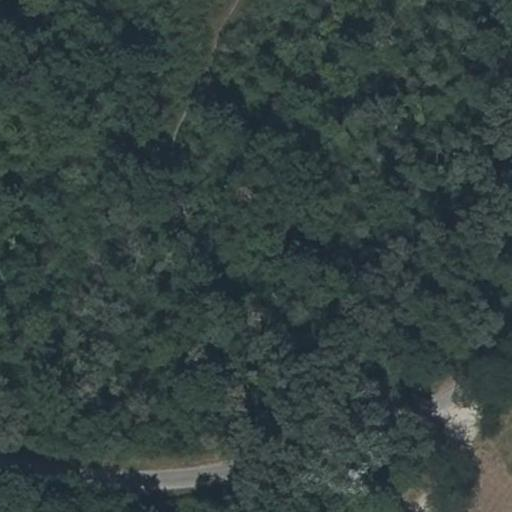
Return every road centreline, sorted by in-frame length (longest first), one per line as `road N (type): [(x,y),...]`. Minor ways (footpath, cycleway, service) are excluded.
road 1 (unclassified): [(511,363),(490,383),(241,471),(127,482),(0,467)]
road 2 (track): [(490,383),(422,511)]
